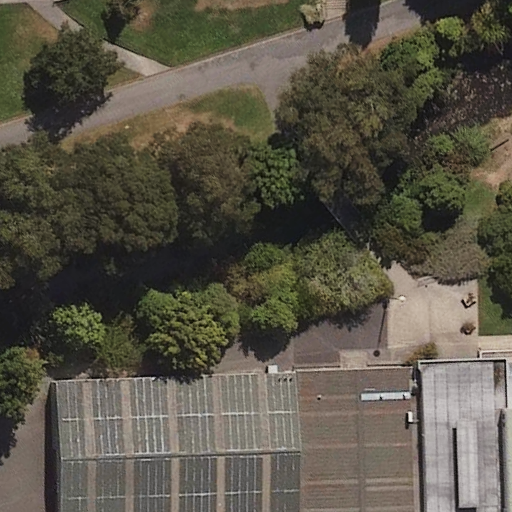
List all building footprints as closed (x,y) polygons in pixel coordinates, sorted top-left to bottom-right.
[(164,0),(167,26),(334,16),(332,0),(164,0)] [(511,356),(503,357),(503,413),(511,412),(511,356)] [(419,511),(505,511),(503,413),(503,357),(418,360),(418,371),(419,511)] [(419,511),(418,371),(290,378),(292,431),(295,511),(419,511)] [(53,387),(57,511),(295,511),(292,431),(290,378),(53,387)] [(511,511),(511,412),(503,413),(505,511),(511,511)]
